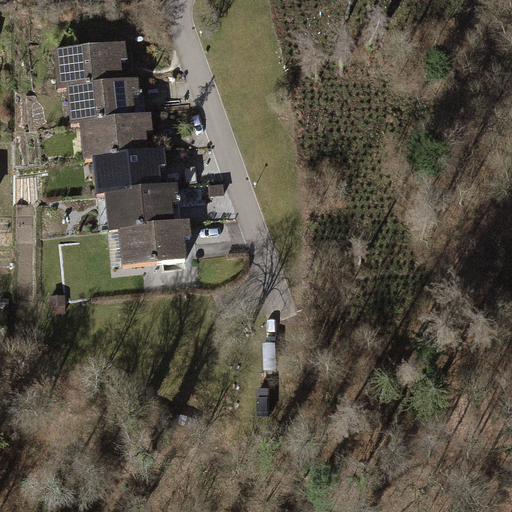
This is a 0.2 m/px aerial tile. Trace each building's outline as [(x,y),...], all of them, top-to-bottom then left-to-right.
[(125,48),(63,54),(66,90),(75,89),(121,85),(119,63),(126,62),(125,48)] [(138,83),(121,85),(75,89),(79,126),(88,125),(134,120),(131,99),(139,98),(138,83)] [(151,119),(134,120),(88,125),(92,161),(101,160),(146,156),(144,133),(152,133),(151,119)] [(163,154),(146,156),(101,160),(105,197),(114,196),(159,191),(157,169),(165,168),(163,154)] [(220,197),(219,188),(205,189),(206,198),(220,197)] [(176,189),(159,191),(114,196),(118,232),(127,231),(172,226),(170,204),(178,204),(176,189)] [(189,225),(172,226),(127,231),(131,268),(185,263),(183,240),(191,239),(189,225)] [(112,232),(111,267),(123,267),(123,232),(112,232)] [(65,298),(51,298),(51,307),(65,307),(65,298)]
